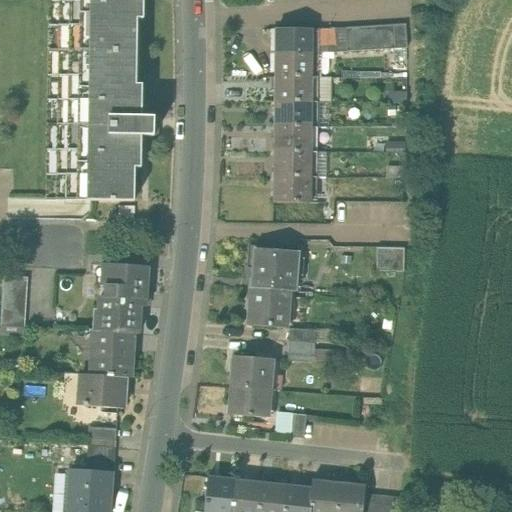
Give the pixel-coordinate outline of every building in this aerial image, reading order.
[(49,0),(48,51),(135,52),(135,0),(49,0)] [(405,24),(393,25),(395,49),(406,48),(405,24)] [(393,25),(381,26),(383,50),(395,49),(393,25)] [(369,26),(357,27),(359,51),(371,50),(369,26)] [(381,26),(369,26),(371,50),(383,50),(381,26)] [(357,27),(345,28),(347,52),(359,51),(357,27)] [(345,28),(334,29),(335,53),(347,52),(345,28)] [(312,30),(275,30),(275,52),(312,52),(312,30)] [(135,52),(48,51),(45,201),(132,203),(133,137),(133,117),(135,52)] [(275,52),(274,52),(274,77),(312,78),(321,78),(321,52),(312,52),(275,52)] [(312,78),(274,77),(274,102),(311,102),(312,78)] [(311,102),(274,102),(273,127),(311,128),(311,102)] [(152,117),(140,117),(140,137),(152,137),(152,117)] [(311,128),(273,127),(273,152),(311,152),(311,128)] [(311,152),(273,152),(273,177),(311,178),(311,152)] [(311,178),(273,177),(273,203),(310,203),(311,178)] [(390,248),(376,247),(375,271),(390,272),(390,248)] [(404,248),(390,248),(390,272),(405,272),(404,248)] [(297,254),(254,251),(251,288),(288,291),(294,292),(297,254)] [(147,255),(122,253),(122,255),(121,265),(146,267),(147,255)] [(122,255),(107,255),(106,264),(121,265),(122,255)] [(106,264),(102,264),(101,285),(106,286),(105,297),(100,297),(99,310),(94,310),(93,332),(133,334),(138,335),(140,307),(145,307),(146,295),(145,295),(147,267),(146,267),(121,265),(106,264)] [(28,277),(4,276),(0,326),(24,327),(28,277)] [(288,291),(251,288),(248,325),(286,328),(288,291)] [(316,331),(290,329),(289,342),(315,344),(316,331)] [(133,334),(93,332),(90,375),(125,378),(130,378),(133,334)] [(315,344),(289,342),(288,355),(314,357),(315,344)] [(271,360),(233,357),(231,387),(268,390),(271,360)] [(90,375),(79,375),(78,393),(83,393),(83,406),(123,408),(125,378),(90,375)] [(268,390),(231,387),(229,415),(266,418),(268,390)] [(278,412),(276,436),(303,439),(306,415),(278,412)] [(116,430),(88,427),(87,440),(115,442),(116,430)] [(116,447),(88,446),(86,471),(111,473),(111,474),(114,474),(116,447)] [(86,471),(71,470),(68,511),(108,511),(111,474),(111,473),(86,471)] [(230,511),(234,480),(208,477),(204,511),(230,511)] [(256,511),(260,483),(234,480),(230,511),(256,511)] [(335,511),(338,483),(313,480),(312,489),(309,511),(335,511)] [(283,511),(286,486),(260,483),(256,511),(283,511)] [(365,486),(338,483),(335,511),(362,511),(364,494),(365,486)] [(309,511),(312,489),(286,486),(283,511),(309,511)] [(374,511),(376,495),(364,494),(362,511),(374,511)] [(386,511),(388,497),(376,495),(374,511),(386,511)] [(398,511),(400,498),(388,497),(386,511),(398,511)]
